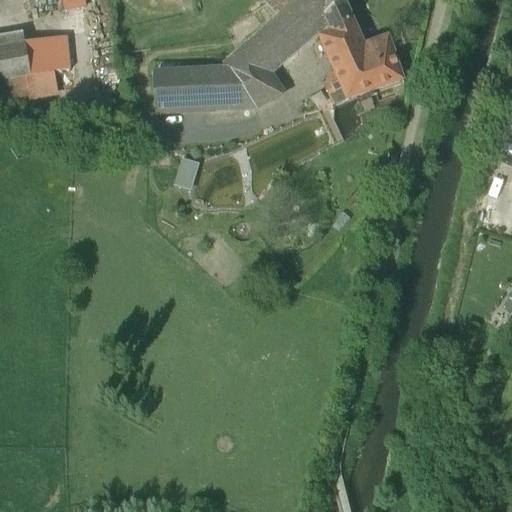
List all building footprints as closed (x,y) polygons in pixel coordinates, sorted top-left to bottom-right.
[(271,0),(267,4),(284,24),(303,8),(312,0),(271,0)] [(341,0),(312,0),(303,8),(317,25),(325,17),(343,2),(341,0)] [(343,2),(325,17),(317,25),(320,39),(339,82),(348,100),(402,81),(387,40),(364,49),(343,2)] [(284,24),(230,73),(254,109),(278,97),(262,73),(317,25),(303,8),(284,24)] [(0,38),(0,50),(24,46),(22,35),(0,38)] [(66,38),(24,46),(30,78),(69,71),(66,38)] [(0,83),(11,81),(30,78),(24,46),(0,50),(0,83)] [(230,73),(153,77),(155,114),(216,111),(237,110),(254,109),(230,73)] [(11,81),(0,83),(0,111),(14,113),(11,81)] [(339,82),(325,88),(334,107),(348,100),(339,82)] [(237,110),(216,111),(217,122),(237,120),(237,110)]
